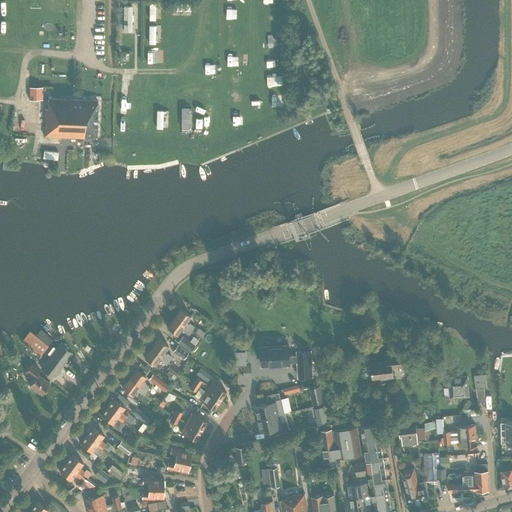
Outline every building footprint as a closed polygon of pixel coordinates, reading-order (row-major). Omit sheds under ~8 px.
[(125,34),(133,34),(133,5),(125,5),(125,34)] [(192,15),(192,7),(174,7),(173,14),(192,15)] [(277,23),(277,8),(266,8),(266,23),(277,23)] [(30,91),(31,104),(44,104),(44,91),(30,91)] [(275,105),(283,105),(284,95),(275,95),(275,105)] [(44,138),(96,139),(97,101),(47,100),(47,110),(45,110),(44,138)] [(191,111),(183,111),(182,134),(191,134),(191,111)] [(43,161),(58,164),(60,154),(45,151),(43,161)] [(190,316),(180,308),(173,318),(191,331),(194,327),(189,323),(188,324),(185,322),(190,316)] [(197,322),(207,329),(211,324),(201,316),(197,322)] [(188,335),(191,331),(173,318),(166,327),(176,334),(181,328),(184,330),(183,331),(188,335)] [(198,327),(194,332),(201,337),(205,332),(203,331),(198,327)] [(29,331),(22,341),(40,355),(48,346),(29,331)] [(179,343),(191,352),(195,346),(183,337),(179,343)] [(168,346),(158,338),(151,348),(169,361),(172,357),(167,353),(166,354),(163,352),(168,346)] [(41,368),(54,377),(72,353),(59,343),(41,368)] [(172,351),(182,358),(187,352),(177,345),(172,351)] [(289,346),(261,347),(262,366),(290,364),(290,363),(298,363),(298,377),(312,376),(311,351),(297,352),(297,355),(289,356),(289,346)] [(166,365),(169,361),(151,348),(144,357),(154,364),(159,358),(162,360),(161,361),(166,365)] [(393,378),(392,368),(409,366),(407,354),(386,356),(387,361),(371,363),(372,378),(384,377),(385,379),(393,378)] [(251,361),(244,375),(249,377),(256,364),(251,361)] [(167,369),(176,375),(179,370),(171,363),(167,369)] [(29,385),(41,394),(49,383),(37,374),(40,371),(31,364),(25,372),(34,378),(29,385)] [(196,374),(207,381),(212,375),(201,367),(196,374)] [(146,376),(136,369),(129,378),(147,391),(150,387),(144,383),(144,384),(141,382),(146,376)] [(152,374),(148,379),(164,391),(166,393),(170,387),(169,386),(168,385),(152,374)] [(487,374),(473,375),(474,397),(488,396),(487,374)] [(448,378),(450,398),(469,396),(467,376),(448,378)] [(138,391),(144,395),(147,391),(129,378),(122,388),(132,395),(136,388),(139,390),(138,391)] [(196,378),(193,382),(194,382),(196,384),(199,386),(202,381),(196,378)] [(173,387),(179,391),(182,386),(176,382),(173,387)] [(196,391),(199,387),(199,386),(196,384),(194,382),(190,388),(196,391)] [(211,382),(205,391),(220,401),(226,392),(211,382)] [(318,386),(311,388),(314,403),(322,402),(318,386)] [(214,410),(220,401),(205,391),(199,400),(214,410)] [(255,406),(258,419),(278,414),(275,400),(280,399),(279,392),(266,395),(268,403),(255,406)] [(124,407),(113,399),(107,407),(123,419),(126,416),(121,412),(124,407)] [(314,415),(313,405),(306,406),(306,409),(297,410),(297,416),(314,415)] [(323,406),(314,409),(315,412),(315,415),(325,412),(323,406)] [(121,422),(123,419),(107,407),(101,415),(112,424),(116,419),(121,422)] [(132,413),(146,424),(150,419),(136,408),(132,413)] [(175,410),(170,420),(176,423),(182,414),(175,410)] [(124,419),(130,424),(135,419),(128,413),(124,419)] [(207,422),(191,413),(185,422),(201,431),(207,422)] [(278,414),(258,419),(260,432),(275,429),(276,434),(289,431),(287,420),(280,422),(278,414)] [(436,428),(436,421),(425,422),(425,428),(417,429),(418,441),(425,440),(436,438),(434,428),(436,428)] [(196,441),(201,431),(185,422),(180,432),(196,441)] [(139,428),(137,430),(141,432),(143,430),(146,426),(146,425),(145,425),(143,423),(139,428)] [(457,426),(457,431),(458,437),(476,435),(475,424),(457,426)] [(361,428),(362,439),(379,437),(377,425),(361,428)] [(401,438),(402,446),(417,444),(416,425),(399,427),(400,439),(401,438)] [(104,435),(92,427),(86,435),(109,452),(113,446),(107,441),(105,444),(100,440),(104,435)] [(357,427),(334,430),(336,448),(334,448),(323,450),(325,467),(336,465),(335,458),(361,454),(357,427)] [(120,436),(132,445),(136,439),(125,430),(120,436)] [(320,431),(323,450),(334,448),(331,430),(320,431)] [(104,457),(109,452),(86,435),(80,443),(91,452),(92,451),(97,455),(99,453),(104,457)] [(459,447),(477,446),(476,435),(458,437),(459,447)] [(362,439),(364,450),(381,447),(379,437),(362,439)] [(117,446),(128,455),(133,449),(122,441),(117,446)] [(170,454),(176,455),(175,459),(189,462),(191,453),(181,451),(182,450),(171,447),(170,454)] [(245,447),(236,448),(238,463),(247,462),(245,447)] [(364,450),(366,461),(383,458),(381,447),(364,450)] [(439,452),(423,454),(426,481),(437,481),(437,478),(446,478),(446,468),(453,467),(452,455),(439,457),(439,452)] [(137,465),(139,456),(132,454),(130,464),(137,465)] [(82,475),(82,474),(84,472),(79,468),(83,463),(72,455),(65,463),(82,475)] [(368,472),(384,469),(383,458),(366,461),(368,472)] [(187,472),(189,462),(175,459),(174,463),(168,462),(166,469),(177,471),(177,470),(187,472)] [(365,462),(355,464),(357,476),(367,475),(365,462)] [(80,478),(82,475),(65,463),(59,471),(70,480),(74,475),(80,478)] [(112,464),(107,470),(119,479),(121,475),(124,473),(112,464)] [(488,490),(487,464),(474,465),(475,481),(476,491),(488,490)] [(501,471),(505,487),(511,485),(511,468),(506,470),(505,465),(501,466),(501,471)] [(304,483),(310,483),(308,466),(300,468),(301,475),(303,475),(304,483)] [(94,475),(104,483),(109,476),(100,468),(94,475)] [(270,484),(269,484),(270,488),(280,487),(277,468),(272,468),(270,468),(271,484),(270,484)] [(368,472),(370,483),(386,480),(384,469),(368,472)] [(413,469),(401,472),(406,492),(404,493),(407,504),(407,505),(429,499),(429,498),(428,498),(424,483),(418,485),(413,469)] [(86,470),(84,472),(82,474),(87,478),(91,473),(86,470)] [(448,475),(448,492),(476,491),(475,481),(473,481),(472,471),(462,472),(463,473),(456,474),(454,472),(449,472),(448,475)] [(83,488),(95,487),(88,481),(83,476),(76,485),(82,489),(83,488)] [(142,484),(148,484),(148,488),(163,489),(163,479),(153,479),(153,477),(142,477),(142,484)] [(371,494),(388,491),(386,480),(370,483),(371,494)] [(348,486),(352,511),(355,511),(366,510),(363,495),(368,494),(366,483),(348,486)] [(163,498),(163,489),(148,488),(148,493),(142,492),(142,499),(152,499),(152,498),(163,498)] [(374,511),(391,508),(388,491),(371,494),(374,511)] [(309,511),(305,493),(287,497),(288,498),(280,500),(282,511),(309,511)] [(335,511),(333,494),(322,496),(322,494),(311,495),(313,511),(335,511)] [(85,499),(88,509),(105,505),(103,495),(85,499)] [(46,511),(48,510),(37,501),(31,510),(33,511),(46,511)] [(178,503),(179,510),(190,508),(188,502),(178,503)] [(252,511),(271,511),(270,502),(261,504),(262,508),(262,509),(258,510),(253,511),(252,511)]
